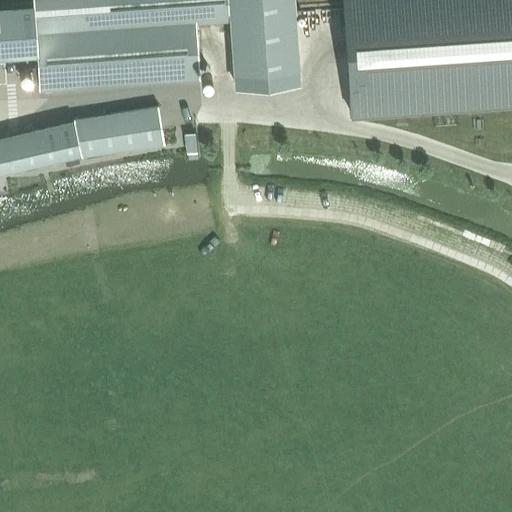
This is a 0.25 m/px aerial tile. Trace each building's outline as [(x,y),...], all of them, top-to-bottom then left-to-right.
[(33,0),(33,1),(35,27),(36,27),(197,16),(197,21),(230,19),(228,0),(33,0)] [(228,0),(230,19),(234,86),(301,81),(295,0),(228,0)] [(511,0),(344,0),(352,111),(511,99),(511,0)] [(0,54),(37,52),(35,27),(33,1),(0,3),(0,54)] [(201,78),(197,21),(197,16),(36,27),(37,52),(40,89),(201,78)] [(0,171),(83,152),(164,140),(159,103),(71,119),(0,135),(0,171)] [(197,150),(195,131),(185,132),(187,151),(197,150)] [(78,153),(64,156),(66,165),(80,161),(78,153)]
